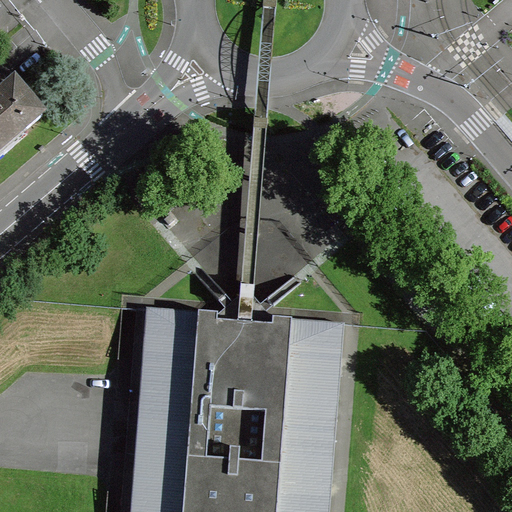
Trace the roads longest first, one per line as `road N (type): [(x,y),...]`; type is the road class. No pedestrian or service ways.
road 1 (tertiary): [(0,236),(219,47)]
road 2 (residential): [(331,30),(456,99),(511,161)]
road 3 (tertiary): [(219,47),(246,64),(277,67),(306,56),(331,30)]
